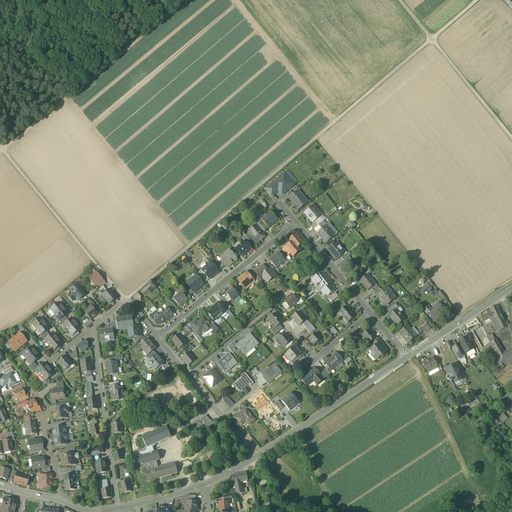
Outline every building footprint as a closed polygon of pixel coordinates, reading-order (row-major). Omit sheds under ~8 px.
[(287,172),(285,174),(294,185),(296,183),(287,172)] [(294,185),(285,174),(266,189),(271,196),(278,191),(281,195),(294,185)] [(294,205),(298,210),(305,204),(300,199),(303,196),(298,190),(293,194),(288,198),(291,202),(292,202),(295,205),(294,205)] [(309,219),(312,223),(315,221),(320,217),(322,215),(321,216),(315,209),(316,208),(313,205),(304,213),(305,213),(309,218),(309,219)] [(271,213),(267,216),(265,213),(259,218),(261,221),(267,228),(277,220),(271,213)] [(315,221),(318,225),(323,221),(320,217),(315,221)] [(351,220),(345,226),(348,229),(351,226),(353,228),(356,226),(351,220)] [(258,224),(260,226),(264,231),(267,228),(261,221),(258,224)] [(250,233),(251,233),(251,230),(254,228),(257,228),(260,226),(258,224),(257,223),(251,229),(250,233)] [(317,233),(322,229),(318,225),(313,229),(317,233)] [(322,239),(325,244),(335,236),(329,229),(326,225),(322,229),(317,233),(317,234),(318,233),(323,239),(322,239)] [(329,229),(335,236),(337,234),(332,227),(329,229)] [(251,238),(256,244),(265,237),(264,236),(262,235),(262,234),(257,228),(254,228),(251,230),(251,233),(254,236),(251,238)] [(290,253),(293,257),(300,251),(297,248),(303,243),(296,235),(290,240),(292,243),(286,248),(290,253)] [(245,241),(249,246),(251,244),(245,236),(242,239),(245,242),(245,241)] [(236,249),(242,256),(251,248),(249,246),(245,241),(245,242),(241,245),(236,249)] [(332,254),(337,260),(340,257),(343,254),(338,248),(340,246),(337,243),(327,250),(331,255),(332,254)] [(226,266),(227,267),(237,259),(228,249),(224,253),(225,253),(227,255),(221,260),(226,266)] [(269,261),(276,268),(284,261),(285,261),(281,257),(278,253),(269,261)] [(344,261),(348,266),(353,262),(349,257),(346,254),(341,258),(344,261)] [(284,261),(287,265),(290,263),(284,255),(281,257),(285,261),(284,261)] [(218,266),(221,270),(226,266),(221,260),(220,260),(216,264),(218,266)] [(348,266),(355,275),(363,269),(355,260),(353,262),(348,266)] [(203,271),(210,279),(209,279),(214,275),(214,276),(218,272),(215,268),(211,262),(206,266),(207,268),(203,271)] [(262,276),(264,275),(267,272),(262,266),(254,273),(258,278),(259,279),(262,276)] [(199,275),(206,283),(210,279),(203,271),(199,275)] [(269,271),(267,272),(264,275),(267,277),(264,279),(267,283),(274,277),(269,271)] [(89,279),(95,286),(97,285),(102,281),(103,280),(97,273),(96,273),(89,279)] [(237,280),(244,289),(253,281),(254,282),(250,277),(247,273),(242,277),(242,276),(237,280)] [(320,293),(323,297),(327,294),(329,296),(334,291),(328,284),(330,281),(324,273),(318,278),(317,276),(310,281),(316,287),(319,284),(321,286),(320,286),(320,287),(321,288),(322,288),(324,289),(320,293)] [(258,282),(256,280),(252,275),(250,277),(254,282),(255,285),(258,282)] [(360,281),(368,290),(370,288),(375,284),(368,275),(360,281)] [(189,286),(194,293),(203,285),(196,276),(193,279),(191,279),(187,283),(187,284),(189,286)] [(319,284),(316,287),(315,288),(319,293),(320,293),(324,289),(322,288),(321,288),(320,287),(320,286),(321,286),(319,284)] [(370,288),(374,293),(378,289),(379,289),(375,284),(370,288)] [(421,290),(423,293),(427,290),(428,291),(431,289),(430,288),(427,285),(421,290)] [(102,295),(107,291),(103,286),(98,290),(102,295)] [(184,290),(189,296),(194,293),(189,286),(184,290)] [(69,297),(72,301),(76,298),(78,300),(84,295),(79,289),(79,288),(77,290),(76,291),(74,291),(73,292),(73,293),(69,297)] [(227,296),(231,301),(238,295),(232,288),(226,294),(227,296)] [(382,300),(386,306),(388,304),(396,298),(391,293),(390,294),(385,288),(381,292),(376,296),(380,301),(382,300)] [(105,299),(110,305),(117,298),(110,289),(107,291),(102,295),(105,299)] [(173,299),(179,307),(187,300),(181,292),(173,299)] [(435,295),(441,302),(444,299),(438,292),(438,293),(435,295)] [(328,299),(331,303),(338,297),(335,293),(329,298),(328,299)] [(294,297),(298,302),(301,305),(304,302),(297,294),(294,297)] [(295,304),(298,302),(294,297),(293,295),(285,302),(290,309),(292,306),(293,307),(296,305),(295,304)] [(168,304),(169,306),(172,304),(171,302),(170,302),(167,298),(164,300),(167,303),(168,304)] [(225,307),(228,311),(231,308),(228,304),(224,299),(221,301),(225,307)] [(51,310),(55,315),(63,308),(59,303),(56,305),(51,309),(51,310)] [(214,321),(215,321),(226,312),(223,309),(218,303),(207,312),(211,317),(212,316),(216,320),(214,321)] [(169,306),(168,304),(165,306),(167,308),(171,313),(174,312),(174,311),(169,306)] [(85,312),(91,319),(97,314),(90,305),(87,308),(88,309),(85,312)] [(424,310),(434,322),(445,312),(439,305),(436,307),(436,306),(431,310),(428,307),(424,310)] [(491,322),(496,333),(506,328),(503,323),(503,321),(496,306),(489,309),(491,312),(482,316),(485,322),(490,320),(491,322)] [(341,315),(343,318),(351,312),(349,309),(348,309),(346,307),(341,310),(340,312),(339,312),(341,314),(341,315)] [(68,313),(63,308),(55,315),(59,320),(60,320),(65,316),(68,313)] [(167,308),(160,314),(165,321),(173,315),(171,313),(167,308)] [(298,310),(299,312),(304,317),(307,315),(301,308),(298,310)] [(389,316),(397,326),(405,319),(400,313),(397,310),(393,313),(391,315),(389,316)] [(226,312),(215,321),(215,322),(217,324),(221,321),(219,319),(226,313),(226,312)] [(292,318),(299,327),(302,324),(307,320),(304,317),(299,312),(292,318)] [(352,314),(351,312),(343,318),(345,321),(346,320),(348,323),(355,317),(352,314),(353,314),(352,314)] [(160,314),(159,313),(155,317),(156,319),(159,323),(161,324),(165,321),(160,314)] [(275,328),(279,325),(283,322),(276,314),(268,320),(272,325),(275,328)] [(127,327),(127,328),(133,328),(133,327),(131,316),(127,317),(117,319),(117,320),(118,330),(119,330),(119,328),(127,327)] [(32,325),(37,330),(45,323),(40,318),(37,320),(32,325)] [(64,325),(68,330),(76,324),(72,318),(68,321),(63,325),(64,325)] [(83,325),(85,328),(92,323),(90,320),(88,321),(84,324),(83,325)] [(194,331),(198,336),(203,332),(204,333),(208,330),(207,328),(209,327),(209,326),(208,323),(205,323),(202,320),(198,324),(195,321),(190,325),(195,331),(194,331)] [(302,324),(306,328),(310,325),(307,320),(302,324)] [(49,329),(45,323),(37,330),(41,335),(46,331),(49,329)] [(81,329),(76,324),(68,330),(72,335),(72,336),(77,332),(81,329)] [(213,324),(209,327),(214,333),(218,330),(213,324)] [(311,324),(310,325),(306,328),(310,334),(315,330),(311,324)] [(423,331),(425,333),(430,329),(426,324),(421,328),(423,331)] [(271,331),(274,336),(283,329),(279,325),(275,328),(271,331)] [(407,344),(416,337),(417,336),(416,337),(410,330),(411,329),(408,326),(408,325),(403,329),(399,333),(400,333),(403,337),(403,338),(407,343),(407,344)] [(411,329),(408,326),(411,329),(410,330),(416,337),(417,336),(411,329)] [(132,338),(134,337),(139,337),(141,335),(140,336),(140,333),(140,330),(139,330),(139,327),(133,327),(133,328),(127,328),(128,335),(131,335),(131,338),(132,338)] [(100,335),(101,343),(101,341),(109,340),(110,341),(114,341),(113,332),(112,329),(111,329),(108,329),(108,330),(105,330),(104,330),(99,331),(100,335)] [(362,335),(369,343),(370,342),(375,338),(375,337),(369,329),(362,335)] [(45,340),(49,345),(58,339),(53,333),(50,336),(45,340)] [(309,339),(314,345),(321,339),(316,333),(309,339)] [(237,346),(244,354),(252,347),(253,349),(258,344),(249,334),(244,338),(243,338),(243,339),(244,340),(237,345),(236,345),(237,346)] [(281,344),(284,348),(285,347),(291,342),(285,334),(281,337),(278,340),(281,344)] [(12,346),(15,350),(26,342),(21,336),(19,338),(16,335),(8,342),(11,347),(12,346)] [(134,341),(137,343),(143,338),(141,335),(139,337),(134,341)] [(179,349),(186,343),(179,335),(172,341),(175,344),(179,349)] [(486,338),(489,344),(495,341),(491,335),(486,338)] [(466,337),(459,341),(466,354),(473,350),(470,342),(467,337),(466,337)] [(62,344),(58,339),(49,345),(54,351),(59,347),(62,344)] [(148,339),(140,345),(139,345),(134,349),(137,353),(142,349),(144,352),(146,351),(148,354),(147,355),(153,351),(156,348),(148,339)] [(382,344),(378,339),(373,344),(375,346),(377,348),(380,345),(382,344)] [(79,349),(82,353),(83,352),(85,352),(87,351),(87,349),(88,348),(86,345),(88,344),(85,340),(83,342),(78,346),(79,347),(79,349)] [(511,349),(503,354),(495,341),(489,344),(500,363),(511,356),(511,349)] [(227,348),(232,354),(236,351),(233,348),(237,346),(236,345),(237,345),(234,342),(227,348)] [(456,354),(462,351),(463,351),(459,343),(459,344),(452,347),(452,348),(456,354)] [(441,346),(444,352),(449,350),(446,344),(441,346)] [(511,362),(511,356),(500,363),(489,344),(486,346),(500,370),(511,362)] [(376,360),(380,357),(381,358),(383,358),(383,357),(384,356),(383,355),(386,353),(380,345),(377,348),(375,346),(368,351),(371,355),(376,360)] [(187,354),(188,353),(194,348),(192,346),(185,352),(187,354)] [(22,354),(26,359),(35,352),(30,347),(25,352),(22,354)] [(244,354),(245,355),(253,349),(252,347),(244,354)] [(284,355),(291,363),(293,362),(301,356),(302,355),(295,347),(284,355)] [(256,351),(253,349),(245,355),(247,358),(256,351)] [(147,359),(150,357),(155,353),(153,351),(147,355),(145,357),(147,359)] [(39,358),(35,352),(26,359),(30,365),(34,362),(39,358)] [(182,358),(188,366),(195,360),(188,353),(187,354),(182,358)] [(217,363),(218,364),(225,374),(230,371),(230,370),(237,364),(228,354),(219,362),(217,363)] [(325,364),(328,366),(331,371),(337,366),(341,363),(343,362),(336,354),(331,358),(332,358),(325,364)] [(152,360),(148,362),(149,363),(150,362),(153,366),(152,367),(153,368),(155,370),(157,368),(162,365),(163,363),(157,355),(152,360)] [(58,363),(65,370),(72,364),(66,356),(58,363)] [(301,356),(293,362),(295,364),(302,358),(301,356)] [(210,362),(214,367),(218,364),(217,363),(219,362),(216,357),(210,362)] [(423,364),(427,372),(430,370),(431,372),(437,368),(435,363),(432,358),(429,360),(429,362),(427,363),(426,361),(423,363),(423,364)] [(81,361),(82,373),(91,372),(90,365),(91,365),(90,360),(81,361)] [(107,370),(108,375),(118,374),(117,369),(116,362),(106,363),(106,364),(107,364),(108,370),(107,370)] [(35,371),(40,376),(48,369),(44,363),(38,368),(35,371)] [(265,380),(268,384),(275,379),(273,377),(280,371),(273,363),(260,373),(265,379),(265,380)] [(75,367),(72,364),(65,370),(67,373),(75,367)] [(457,386),(463,382),(459,372),(461,371),(457,364),(445,369),(447,374),(451,372),(453,375),(452,375),(453,378),(455,383),(457,386)] [(53,374),(48,369),(40,376),(44,381),(44,382),(47,379),(53,374)] [(301,380),(306,387),(309,384),(313,380),(313,381),(315,380),(318,384),(323,380),(324,380),(320,375),(315,369),(301,380)] [(207,382),(211,387),(217,382),(218,383),(221,380),(213,370),(209,373),(210,374),(204,378),(204,379),(205,380),(206,381),(207,382)] [(323,380),(330,375),(329,373),(326,370),(320,375),(324,380),(323,380)] [(8,384),(10,387),(16,384),(11,373),(8,375),(6,376),(7,376),(4,377),(0,378),(0,382),(2,386),(2,387),(8,384)] [(233,384),(239,392),(248,385),(248,384),(247,382),(249,380),(244,373),(240,377),(241,378),(233,384)] [(110,393),(112,401),(119,400),(119,397),(122,397),(123,397),(122,391),(121,391),(121,387),(117,388),(117,386),(117,385),(110,386),(110,387),(111,393),(110,393)] [(16,398),(16,400),(18,399),(18,400),(23,398),(22,397),(25,396),(24,396),(21,389),(13,393),(14,395),(13,398),(15,399),(16,398)] [(50,391),(51,401),(64,399),(62,389),(64,389),(57,390),(50,391)] [(87,394),(88,399),(92,399),(90,390),(86,391),(83,391),(84,395),(87,394)] [(281,402),(290,411),(289,410),(296,405),(296,406),(299,403),(291,393),(287,396),(288,397),(281,402)] [(252,403),(259,412),(265,407),(266,407),(269,404),(261,394),(257,397),(258,398),(252,403)] [(18,400),(20,403),(24,401),(29,398),(27,395),(24,396),(25,396),(22,397),(23,398),(18,400)] [(443,399),(449,410),(451,409),(456,406),(451,395),(443,399)] [(88,399),(88,405),(89,411),(98,410),(96,398),(93,398),(92,399),(88,399)] [(39,407),(38,407),(37,405),(36,405),(33,400),(26,403),(25,404),(26,405),(28,410),(29,412),(38,411),(37,410),(38,410),(39,409),(39,408),(39,407)] [(26,403),(24,401),(20,403),(16,405),(18,409),(23,407),(26,405),(25,404),(26,403)] [(277,401),(274,404),(275,407),(279,411),(283,408),(277,401)] [(53,410),(54,420),(68,418),(67,414),(68,414),(69,413),(69,410),(67,408),(65,409),(57,410),(54,410),(53,410)] [(495,415),(497,418),(503,413),(504,411),(501,409),(495,415)] [(237,421),(241,427),(242,426),(241,424),(245,421),(246,422),(249,425),(254,421),(246,410),(235,419),(237,421)] [(508,418),(503,413),(497,418),(503,423),(508,418)] [(202,427),(206,431),(213,425),(210,421),(205,416),(198,422),(202,427)] [(190,426),(191,427),(187,430),(192,435),(195,432),(202,427),(198,422),(197,420),(190,426)] [(25,428),(26,436),(31,435),(36,434),(34,423),(24,424),(25,428)] [(111,424),(113,434),(123,433),(121,423),(111,424)] [(91,433),(92,437),(101,435),(100,431),(101,431),(100,425),(90,427),(91,433)] [(53,429),(54,438),(67,436),(67,431),(66,431),(65,428),(65,427),(63,427),(53,429)] [(142,438),(146,448),(147,448),(152,446),(171,438),(166,427),(160,430),(156,432),(142,438)] [(68,440),(67,436),(54,438),(55,446),(65,445),(68,445),(67,444),(67,440),(68,440)] [(1,441),(2,444),(3,452),(9,451),(10,452),(11,452),(12,451),(12,449),(11,448),(10,440),(8,440),(5,441),(4,441),(3,441),(1,441)] [(30,446),(31,452),(41,450),(40,440),(35,441),(30,442),(30,446)] [(154,452),(152,446),(147,448),(146,448),(144,449),(145,451),(134,454),(135,458),(134,458),(137,467),(138,466),(139,470),(145,468),(145,472),(158,468),(156,461),(156,460),(159,459),(158,453),(154,454),(154,452)] [(113,453),(115,462),(124,460),(121,451),(113,453)] [(44,467),(43,460),(42,460),(41,458),(38,459),(32,460),(33,466),(32,467),(32,469),(44,467)] [(96,462),(97,470),(106,469),(104,461),(96,462)] [(175,464),(158,468),(145,472),(144,472),(147,482),(178,474),(178,473),(175,464)] [(0,478),(6,480),(9,471),(0,467),(0,478)] [(232,476),(234,484),(241,483),(247,482),(246,473),(232,476)] [(13,483),(19,485),(22,475),(16,474),(14,478),(13,483)] [(28,477),(22,475),(19,485),(26,487),(27,482),(28,477)] [(63,477),(64,484),(75,482),(74,475),(71,476),(63,477)] [(121,483),(123,494),(131,492),(129,481),(121,483)] [(76,490),(75,482),(64,484),(66,492),(76,490)] [(242,494),(243,494),(243,489),(241,483),(234,484),(236,495),(238,495),(242,494)] [(108,489),(107,489),(102,490),(102,491),(103,500),(112,498),(110,489),(108,489)] [(4,499),(2,506),(15,509),(16,502),(10,501),(4,499)] [(186,506),(186,511),(195,511),(196,511),(197,502),(196,502),(188,502),(188,506),(186,506)] [(219,503),(219,511),(229,511),(230,511),(229,502),(224,502),(219,503)]
